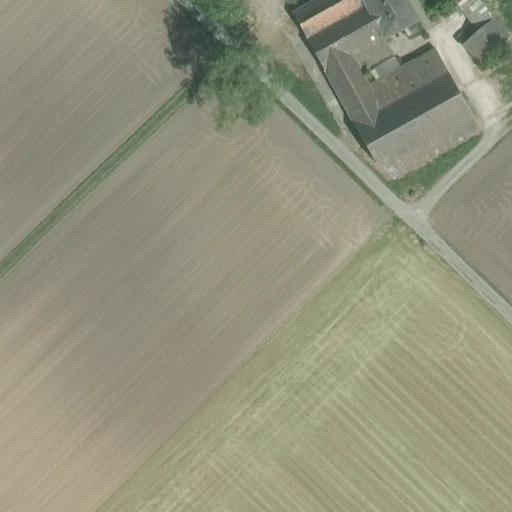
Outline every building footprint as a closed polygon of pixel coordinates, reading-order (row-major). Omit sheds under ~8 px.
[(362,0),(318,0),(293,15),(308,42),(367,10),(362,1),(362,0)] [(420,23),(406,0),(362,0),(362,1),(367,10),(384,41),(385,42),(386,42),(420,23)] [(493,20),(475,0),(456,0),(482,29),(493,20)] [(367,10),(308,42),(325,73),(353,58),(384,41),(367,10)] [(482,29),(463,46),(480,66),(510,40),(493,20),(482,29)] [(384,41),(353,58),(360,71),(392,54),(386,42),(385,42),(384,41)] [(435,51),(369,86),(379,106),(446,70),(435,51)] [(353,58),(325,73),(333,87),(360,71),(353,58)] [(379,106),(351,121),(376,165),(377,165),(394,181),(481,133),(446,70),(379,106)] [(360,71),(333,87),(351,121),(379,106),(369,86),(360,71)]
